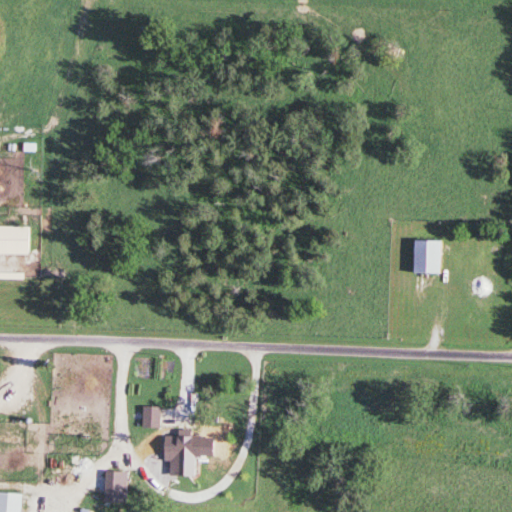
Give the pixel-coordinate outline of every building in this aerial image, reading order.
[(0,252),(31,253),(31,225),(0,224),(0,252)] [(443,238),(416,238),(416,272),(443,272),(443,238)] [(160,404),(144,404),(144,425),(160,425),(160,404)] [(168,473),(196,474),(196,456),(203,456),(203,432),(169,431),(168,473)] [(45,472),(81,472),(81,452),(45,452),(45,472)] [(106,469),(106,501),(128,501),(128,469),(106,469)]
